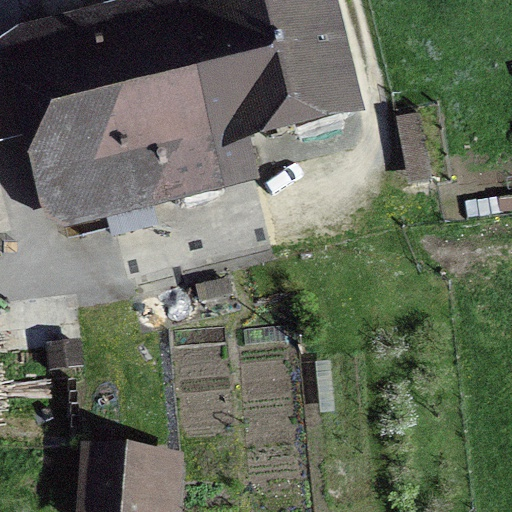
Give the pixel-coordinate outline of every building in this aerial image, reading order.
[(206,3),(21,47),(66,235),(259,189),(250,154),(373,124),(342,0),(282,0),(209,18),(206,3)] [(244,294),(237,292),(226,295),(221,300),(219,306),(219,314),(222,320),(227,324),(235,327),(242,326),(249,321),(253,312),(252,304),(249,298),(244,294)] [(203,307),(196,306),(189,310),(186,316),(186,323),(192,330),(201,331),(208,327),(211,319),(209,311),(203,307)] [(172,312),(164,311),(157,315),(154,321),(155,328),(161,335),(169,337),(177,332),(180,325),(178,317),(172,312)] [(183,511),(186,468),(97,463),(94,511),(183,511)]
